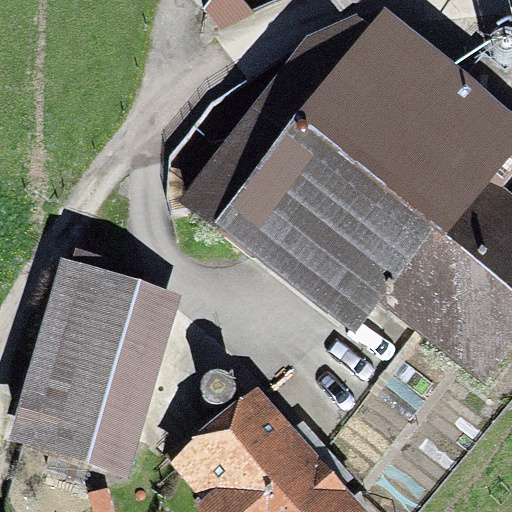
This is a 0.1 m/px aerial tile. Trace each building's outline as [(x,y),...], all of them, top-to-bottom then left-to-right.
[(222,30),(253,16),(238,0),(212,0),(204,11),(222,30)] [(232,233),(253,208),(391,34),(378,24),(317,46),(193,203),(232,233)] [(460,88),(391,34),(253,208),(365,296),(388,268),(486,348),(511,315),(511,233),(474,203),(511,156),(511,78),(484,57),(460,88)] [(25,443),(58,452),(52,472),(84,481),(89,460),(95,462),(142,298),(71,279),(25,443)] [(184,470),(218,511),(343,511),(256,410),(184,470)]
